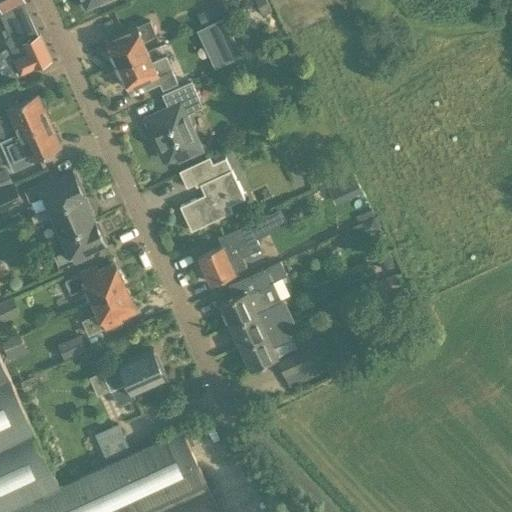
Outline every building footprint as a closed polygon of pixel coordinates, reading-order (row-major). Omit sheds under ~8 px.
[(0,0),(0,12),(24,4),(24,3),(25,2),(23,0),(0,0)] [(203,24),(222,15),(217,3),(198,12),(203,24)] [(24,4),(0,12),(0,16),(9,35),(4,40),(11,55),(13,61),(20,75),(33,68),(33,69),(51,60),(39,34),(38,34),(24,4)] [(223,17),(205,26),(223,62),(241,54),(223,17)] [(150,20),(136,26),(120,33),(121,35),(107,41),(112,54),(110,55),(115,65),(147,51),(142,41),(156,34),(150,20)] [(273,62),(285,67),(291,54),(278,49),(273,62)] [(151,61),(147,51),(115,65),(119,76),(122,75),(128,88),(142,82),(145,89),(159,83),(162,89),(178,82),(166,55),(151,61)] [(162,94),(168,107),(144,118),(163,160),(176,154),(178,160),(201,150),(185,114),(203,106),(191,80),(162,94)] [(6,107),(8,111),(0,114),(0,133),(15,126),(18,133),(49,119),(44,108),(46,104),(43,98),(39,97),(37,93),(6,107)] [(18,133),(21,140),(3,147),(9,162),(27,155),(29,159),(60,145),(60,144),(62,139),(58,132),(54,132),(49,119),(18,133)] [(196,187),(200,185),(204,194),(179,206),(191,230),(232,211),(229,205),(244,198),(231,169),(225,158),(212,164),(209,157),(187,167),(196,187)] [(0,188),(12,183),(5,168),(0,170),(0,188)] [(40,182),(40,183),(25,189),(30,201),(43,196),(48,207),(49,210),(83,194),(82,194),(86,192),(76,171),(73,173),(73,171),(56,179),(55,176),(40,182)] [(15,183),(0,189),(0,212),(14,206),(14,205),(23,200),(15,183)] [(362,185),(333,193),(335,201),(352,197),(355,210),(367,206),(362,185)] [(49,210),(48,207),(31,214),(36,225),(53,217),(61,235),(94,220),(94,219),(95,218),(86,196),(84,197),(83,194),(49,210)] [(280,209),(261,218),(264,225),(267,232),(286,224),(280,209)] [(359,223),(375,216),(372,209),(355,216),(359,223)] [(362,223),(364,228),(372,231),(377,228),(372,218),(362,223)] [(61,235),(67,248),(53,255),(59,267),(74,259),(75,260),(91,253),(89,250),(105,243),(104,242),(107,241),(98,220),(95,222),(94,220),(61,235)] [(260,247),(249,223),(219,237),(222,245),(199,255),(211,282),(246,267),(241,256),(260,247)] [(382,269),(394,263),(388,251),(376,257),(382,269)] [(81,272),(81,274),(65,280),(70,292),(85,286),(91,300),(124,285),(122,282),(123,279),(121,274),(118,273),(113,262),(98,270),(96,266),(81,272)] [(228,284),(233,296),(219,302),(229,325),(257,312),(281,301),(280,300),(281,300),(273,281),(270,282),(263,268),(228,284)] [(396,273),(377,282),(383,293),(401,285),(396,273)] [(91,300),(97,314),(82,320),(88,334),(105,326),(120,320),(118,316),(134,309),(129,296),(130,294),(128,289),(125,288),(124,285),(91,300)] [(13,295),(0,300),(0,322),(21,312),(13,295)] [(285,311),(281,301),(257,312),(229,325),(239,347),(267,334),(267,333),(261,322),(285,311)] [(267,334),(239,347),(250,369),(277,356),(272,346),(297,334),(291,322),(267,333),(267,334)] [(64,358),(87,348),(81,334),(58,344),(64,358)] [(3,342),(9,357),(24,351),(18,336),(3,342)] [(306,347),(278,361),(285,377),(313,363),(306,347)] [(151,349),(119,363),(89,376),(97,395),(127,381),(131,392),(164,377),(151,349)] [(0,511),(219,511),(182,429),(59,485),(0,356),(0,511)] [(34,377),(21,382),(24,390),(37,384),(34,377)] [(110,427),(87,437),(97,462),(120,452),(110,427)]
